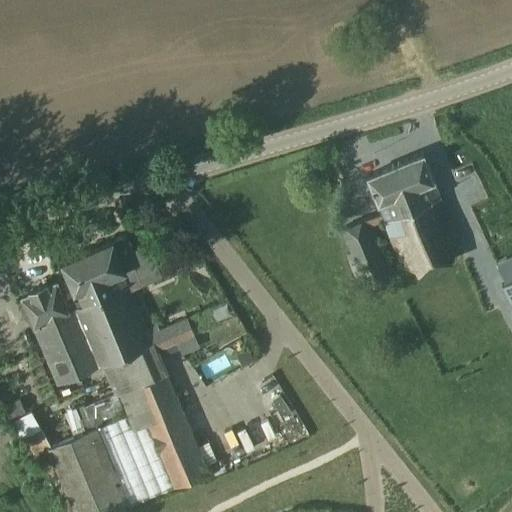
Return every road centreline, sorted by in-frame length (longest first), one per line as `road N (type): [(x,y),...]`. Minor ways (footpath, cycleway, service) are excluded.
road 1 (tertiary): [(175,176),(511,72)]
road 2 (residential): [(175,176),(373,449)]
road 3 (tertiary): [(0,217),(175,176)]
